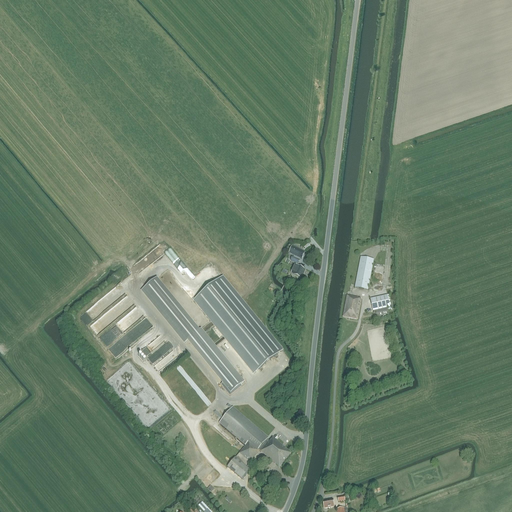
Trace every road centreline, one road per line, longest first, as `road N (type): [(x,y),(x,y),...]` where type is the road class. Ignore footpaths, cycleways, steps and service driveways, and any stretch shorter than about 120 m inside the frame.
road 1 (tertiary): [(284,511),(302,455),(357,0)]
road 2 (unclassified): [(312,511),(327,469),(339,352),(363,306)]
